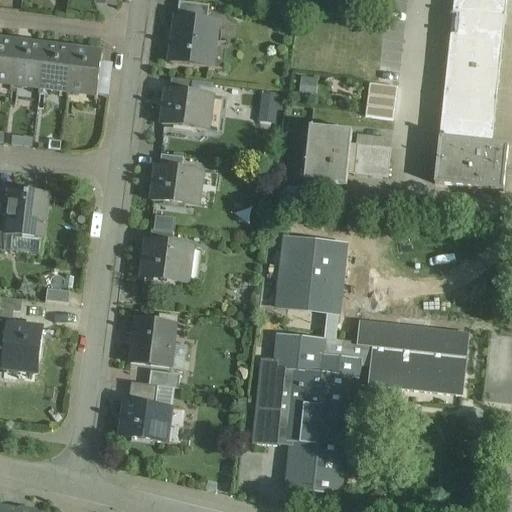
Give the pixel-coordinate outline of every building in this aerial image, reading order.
[(420,0),(421,3),(409,2),(401,84),(415,86),(416,73),(432,75),(434,56),(425,55),(427,36),(443,38),(446,0),(420,0)] [(508,0),(454,0),(435,186),(436,186),(491,192),(503,193),(508,147),(493,146),(508,0)] [(209,8),(179,4),(177,17),(207,21),(209,8)] [(177,17),(176,17),(170,64),(212,70),(218,23),(207,21),(177,17)] [(17,45),(0,42),(0,82),(12,84),(17,45)] [(45,49),(17,45),(12,84),(40,88),(45,49)] [(73,52),(45,49),(40,88),(68,92),(73,52)] [(102,56),(73,52),(68,92),(97,95),(102,56)] [(194,83),(171,80),(170,92),(192,95),(194,83)] [(170,92),(166,92),(161,127),(208,133),(213,98),(192,95),(170,92)] [(278,97),(262,96),(260,123),(276,125),(278,97)] [(352,133),(310,129),(304,183),(346,187),(352,133)] [(391,151),(356,147),(353,178),(388,181),(391,151)] [(182,171),(183,159),(161,156),(160,168),(182,171)] [(160,168),(156,168),(155,170),(157,170),(155,187),(153,187),(151,203),(198,209),(199,207),(195,206),(198,176),(202,176),(203,174),(182,171),(160,168)] [(47,196),(11,192),(7,223),(6,236),(7,236),(42,240),(47,196)] [(174,236),(152,233),(150,245),(172,247),(174,236)] [(150,245),(146,244),(146,246),(148,246),(146,263),(144,263),(142,279),(189,285),(189,283),(185,282),(189,252),(193,252),(193,250),(172,247),(150,245)] [(70,294),(47,291),(46,303),(69,306),(70,294)] [(22,303),(0,300),(0,311),(21,314),(22,303)] [(177,326),(136,320),(130,366),(171,372),(174,347),(177,326)] [(370,370),(368,390),(463,401),(471,336),(359,323),(356,347),(356,349),(372,351),(370,370)] [(43,330),(8,325),(2,372),(37,377),(43,330)] [(354,344),(276,336),(273,363),(260,361),(251,447),(278,450),(278,448),(288,449),(283,492),(342,498),(344,478),(341,478),(352,381),(360,381),(362,369),(370,370),(372,351),(356,349),(356,347),(353,347),(354,344)] [(174,347),(171,372),(185,374),(188,349),(174,347)] [(150,388),(158,389),(170,390),(179,391),(181,377),(151,373),(150,388)] [(129,405),(155,408),(158,389),(150,388),(132,385),(129,405)] [(167,410),(170,390),(158,389),(155,408),(167,410)] [(129,405),(125,404),(120,439),(167,445),(172,411),(167,410),(155,408),(129,405)]
